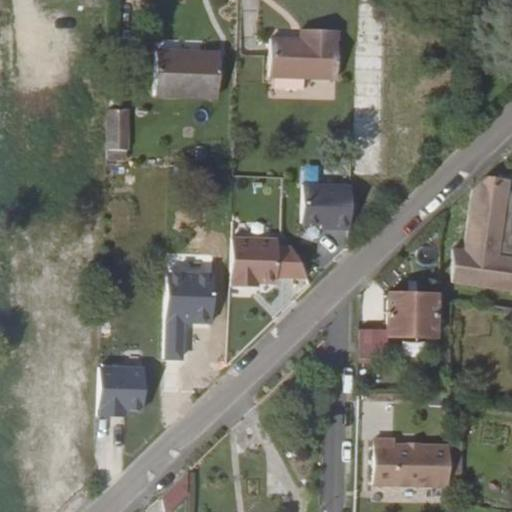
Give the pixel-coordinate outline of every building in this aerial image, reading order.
[(0,0),(0,217),(66,217),(66,98),(2,98),(1,0),(0,0)] [(378,168),(382,22),(353,21),(350,167),(378,168)] [(267,37),(267,76),(332,77),(333,28),(296,28),(295,37),(267,37)] [(149,59),(147,105),(207,105),(209,59),(149,59)] [(105,122),(104,164),(126,164),(127,123),(105,122)] [(451,249),(450,311),(511,316),(511,248),(499,248),(505,182),(476,180),(466,190),(464,250),(451,249)] [(352,228),(352,188),(352,185),(304,185),(304,224),(323,224),(336,224),(336,228),(352,228)] [(222,283),(293,286),(294,242),(224,240),(222,283)] [(393,296),(392,341),(437,341),(438,296),(393,296)] [(149,408),(150,364),(100,364),(99,412),(131,412),(132,408),(149,408)] [(365,441),(363,488),(442,491),(444,444),(365,441)] [(447,447),(447,477),(447,495),(461,496),(462,448),(447,447)] [(165,511),(167,511),(189,490),(178,479),(155,501),(165,511)]
